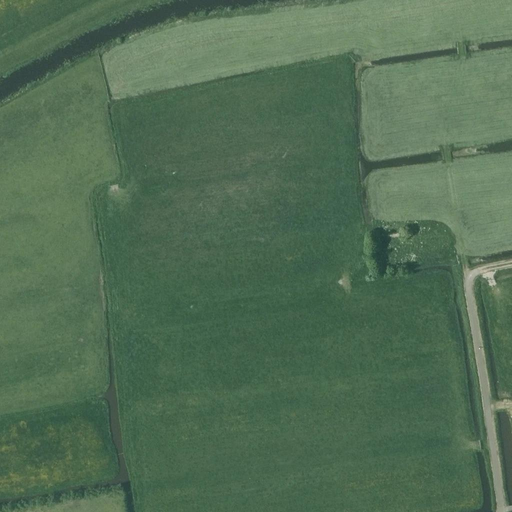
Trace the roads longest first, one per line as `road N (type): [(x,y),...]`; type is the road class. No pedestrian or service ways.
road 1 (track): [(502,510),(470,272),(511,264)]
road 2 (track): [(456,0),(464,57),(447,149),(470,272)]
